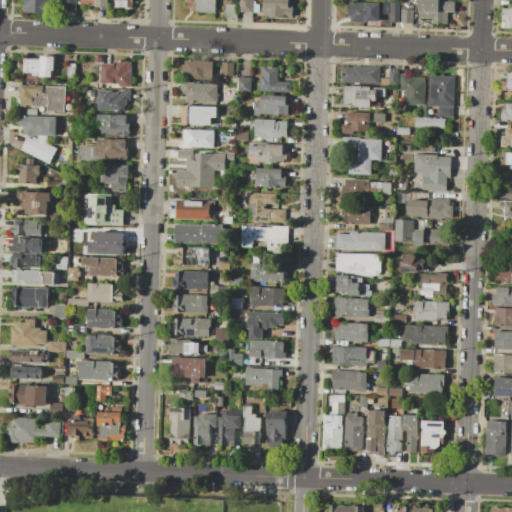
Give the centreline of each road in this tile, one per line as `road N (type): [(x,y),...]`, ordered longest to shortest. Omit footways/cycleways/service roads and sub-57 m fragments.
road 1 (residential): [(0,34),(511,50)]
road 2 (residential): [(20,466),(302,477)]
road 3 (residential): [(310,261),(320,0)]
road 4 (residential): [(475,261),(482,0)]
road 5 (residential): [(475,261),(466,511)]
road 6 (residential): [(153,227),(141,471)]
road 7 (residential): [(153,227),(159,0)]
road 8 (residential): [(310,261),(302,477)]
road 9 (residential): [(302,477),(511,484)]
